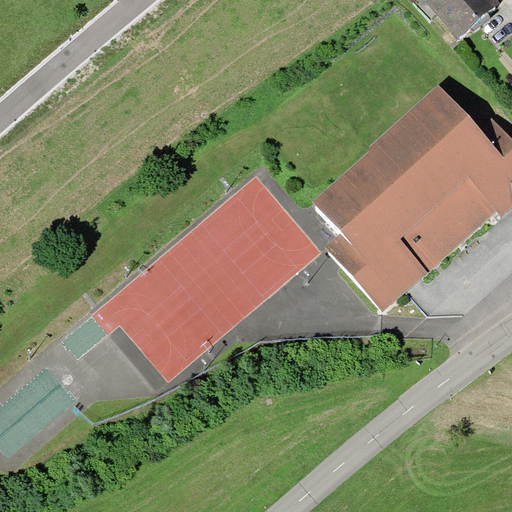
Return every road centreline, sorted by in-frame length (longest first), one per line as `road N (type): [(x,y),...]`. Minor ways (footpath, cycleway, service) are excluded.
road 1 (tertiary): [(286,511),(511,333)]
road 2 (track): [(0,118),(141,0)]
